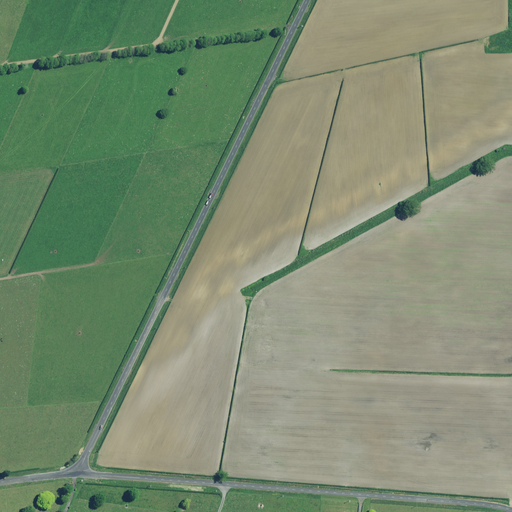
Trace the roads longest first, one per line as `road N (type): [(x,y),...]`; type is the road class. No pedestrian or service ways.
road 1 (unclassified): [(307,0),(78,473)]
road 2 (unclassified): [(78,473),(511,509)]
